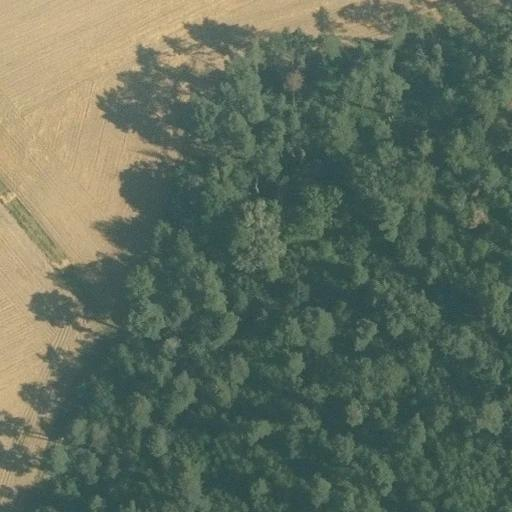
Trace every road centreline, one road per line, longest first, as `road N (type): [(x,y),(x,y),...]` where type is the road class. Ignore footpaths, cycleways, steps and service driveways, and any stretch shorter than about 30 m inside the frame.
road 1 (track): [(34,511),(79,390),(110,353),(211,278),(467,176),(511,107)]
road 2 (track): [(133,336),(0,193)]
